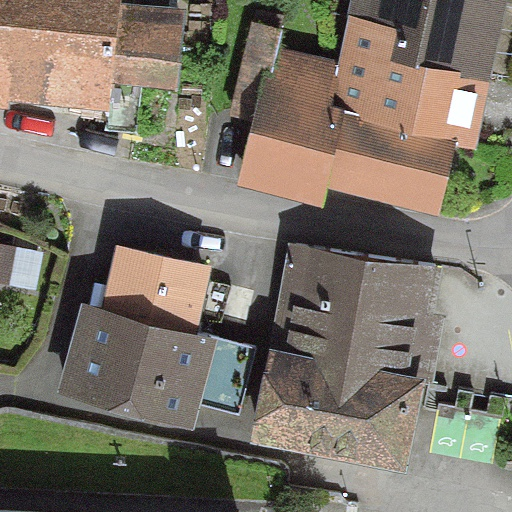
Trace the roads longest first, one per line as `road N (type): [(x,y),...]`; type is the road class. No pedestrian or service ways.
road 1 (residential): [(92,185),(405,242),(511,250)]
road 2 (residential): [(401,508),(373,481),(24,399)]
road 3 (residential): [(24,399),(68,302),(92,185)]
